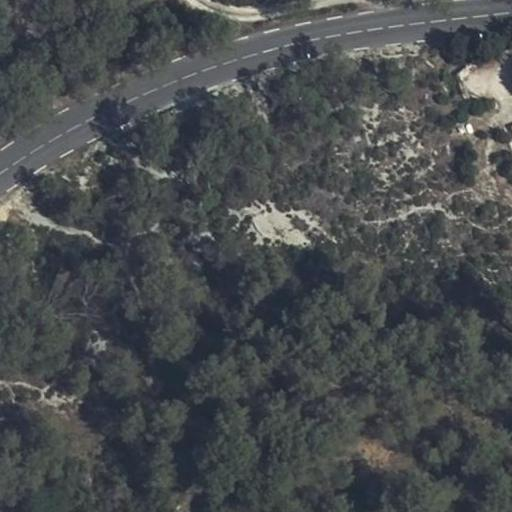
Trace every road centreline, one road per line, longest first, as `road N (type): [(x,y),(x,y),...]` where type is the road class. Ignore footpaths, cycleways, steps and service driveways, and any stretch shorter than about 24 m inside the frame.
road 1 (tertiary): [(0,171),(107,110),(273,44),(511,10)]
road 2 (track): [(320,0),(230,17),(194,0)]
